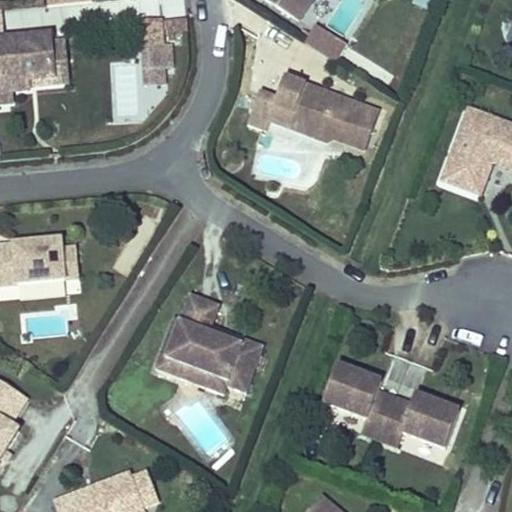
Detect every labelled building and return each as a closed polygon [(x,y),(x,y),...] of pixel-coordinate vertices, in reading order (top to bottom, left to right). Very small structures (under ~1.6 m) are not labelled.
[(93,0),(47,0),(49,9),(94,3),(93,0)] [(270,0),(267,6),(303,28),(319,0),(270,0)] [(431,13),(434,0),(417,0),(415,8),(431,13)] [(16,95),(33,94),(32,89),(32,82),(58,79),(55,46),(54,39),(8,44),(5,12),(0,12),(0,107),(17,106),(16,95)] [(192,36),(191,23),(166,25),(167,38),(192,36)] [(338,65),(348,47),(315,28),(304,47),(338,65)] [(66,44),(55,46),(58,79),(32,82),(32,89),(70,85),(66,44)] [(169,73),(167,48),(147,50),(149,74),(169,73)] [(268,135),(285,141),(288,131),(292,117),(311,124),(306,138),(328,147),(330,141),(364,154),(378,116),(303,87),(295,110),(277,105),(268,135)] [(478,118),(471,116),(457,150),(465,153),(478,118)] [(311,124),(292,117),(288,131),(306,138),(311,124)] [(465,153),(457,150),(444,185),(475,197),(490,158),(511,166),(511,130),(478,118),(465,153)] [(481,199),(493,165),(511,172),(511,166),(490,158),(475,197),(481,199)] [(0,260),(0,288),(68,283),(67,265),(80,264),(80,251),(65,252),(64,243),(46,244),(46,249),(38,249),(39,245),(17,247),(17,260),(0,260)] [(67,265),(68,283),(81,282),(80,264),(67,265)] [(209,341),(212,332),(220,311),(191,300),(181,326),(174,324),(161,361),(205,378),(201,390),(226,400),(229,391),(248,398),(265,351),(228,338),(225,348),(209,341)] [(228,338),(212,332),(209,341),(225,348),(228,338)] [(205,378),(161,361),(157,374),(201,390),(205,378)] [(379,405),(381,397),(384,390),(339,375),(327,413),(370,427),(366,442),(384,448),(396,410),(379,405)] [(0,464),(1,463),(5,456),(19,433),(11,429),(28,402),(0,385),(0,464)] [(381,397),(379,405),(396,410),(399,403),(381,397)] [(461,416),(418,402),(416,408),(413,416),(396,410),(384,448),(400,453),(405,439),(448,454),(461,416)] [(396,410),(413,416),(416,408),(399,403),(396,410)] [(10,458),(5,456),(1,463),(7,465),(10,458)] [(148,511),(160,508),(148,478),(132,485),(129,479),(55,510),(55,511),(148,511)] [(342,511),(326,497),(313,511),(342,511)]
